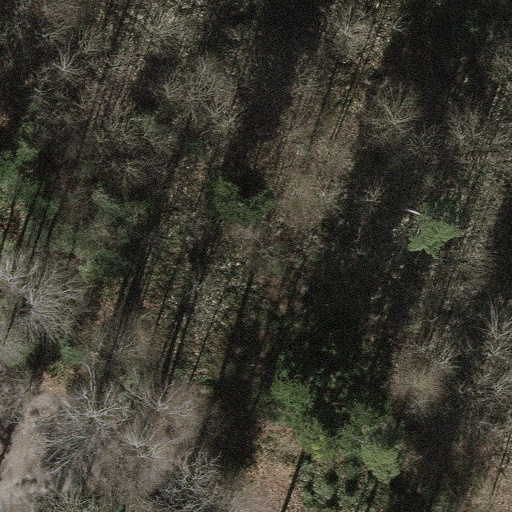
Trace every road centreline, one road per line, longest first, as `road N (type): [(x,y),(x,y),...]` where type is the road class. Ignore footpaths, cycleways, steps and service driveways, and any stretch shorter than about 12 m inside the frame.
road 1 (track): [(0,379),(125,454)]
road 2 (track): [(125,454),(0,491)]
